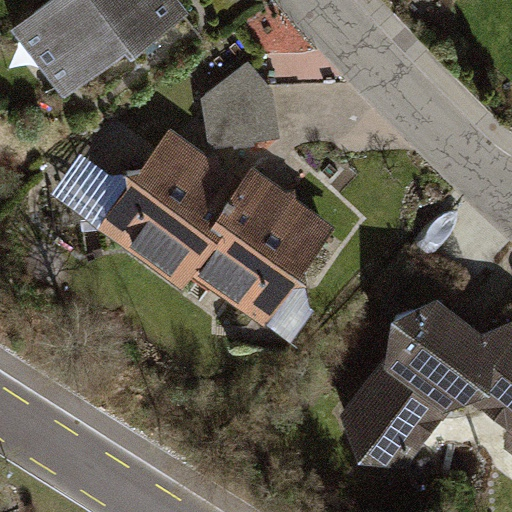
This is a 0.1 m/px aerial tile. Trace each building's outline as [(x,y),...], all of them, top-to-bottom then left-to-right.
[(51,0),(35,13),(82,75),(128,40),(135,49),(181,13),(170,0),(51,0)] [(248,62),(206,94),(213,146),(277,137),(270,85),(248,62)] [(193,259),(232,204),(216,194),(215,182),(222,182),(221,157),(197,158),(169,139),(149,167),(110,173),(79,151),(55,184),(182,275),(193,259)] [(260,203),(239,192),(232,204),(193,259),(251,303),(270,277),(280,284),(307,279),(303,259),(325,229),(298,209),(295,189),(270,192),(271,202),(260,203)] [(442,298),(391,313),(384,359),(343,408),(357,454),(413,466),(458,408),(486,406),(511,424),(506,449),(511,452),(511,326),(482,331),(442,298)]
